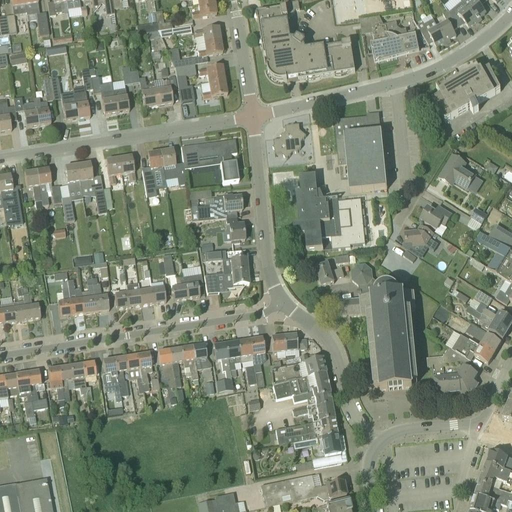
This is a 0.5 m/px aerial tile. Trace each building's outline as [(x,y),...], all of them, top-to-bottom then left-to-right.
[(10,0),(13,17),(26,15),(25,7),(23,0),(10,0)] [(23,0),(25,7),(26,15),(39,13),(36,0),(23,0)] [(55,15),(62,15),(60,5),(66,4),(65,0),(52,0),(53,4),(47,5),(49,19),(55,18),(55,15)] [(106,0),(104,0),(103,1),(105,17),(115,15),(114,10),(112,0),(106,0)] [(112,0),(114,10),(121,9),(119,0),(112,0)] [(465,0),(461,3),(477,22),(486,15),(480,8),(486,4),(481,0),(465,0)] [(290,41),(290,42),(286,19),(291,18),(296,12),(300,11),(298,3),(285,6),(286,9),(280,10),(281,11),(260,14),(261,20),(258,21),(264,57),(267,57),(269,68),(267,68),(268,72),(268,73),(268,74),(269,76),(269,77),(270,78),(271,79),(273,80),(274,81),(274,82),(276,82),(277,83),(278,83),(279,83),(281,83),(282,83),(283,83),(287,83),(287,81),(298,79),(299,83),(355,73),(351,50),(352,50),(351,44),(341,45),(342,47),(305,53),(303,48),(305,45),(305,44),(304,43),(303,42),(302,41),(299,40),(297,39),(295,42),(290,41)] [(469,30),(477,22),(461,3),(448,14),(458,29),(465,25),(469,30)] [(216,17),(214,4),(198,7),(199,14),(191,15),(192,21),(216,17)] [(458,29),(448,14),(447,12),(442,15),(447,24),(438,30),(446,44),(456,39),(453,33),(458,29)] [(155,14),(156,25),(158,33),(172,31),(171,24),(163,25),(161,13),(155,14)] [(14,17),(6,18),(8,36),(16,35),(14,17)] [(6,18),(0,19),(0,30),(1,37),(8,36),(6,18)] [(372,35),(375,46),(371,47),(375,66),(419,54),(416,37),(415,37),(415,38),(407,39),(406,31),(401,32),(397,29),(396,24),(382,27),(378,20),(380,20),(380,19),(360,22),(362,37),(363,37),(362,37),(372,35)] [(46,20),(37,22),(39,38),(49,37),(46,20)] [(429,47),(434,44),(437,50),(446,44),(438,30),(433,21),(424,26),(423,25),(417,28),(429,47)] [(138,36),(158,33),(156,25),(136,28),(138,36)] [(190,28),(172,31),(158,33),(160,39),(173,37),(173,38),(191,35),(190,28)] [(218,30),(208,31),(194,34),(195,39),(203,38),(204,45),(220,43),(218,30)] [(198,59),(206,58),(222,55),(220,43),(204,45),(205,52),(197,53),(198,59)] [(25,55),(14,58),(9,59),(11,68),(16,67),(27,65),(25,55)] [(174,70),(194,66),(193,60),(171,64),(174,70)] [(194,66),(174,70),(176,79),(195,76),(194,66)] [(208,86),(224,83),(222,68),(198,72),(199,78),(207,77),(208,86)] [(466,72),(461,74),(454,78),(449,81),(443,85),(436,90),(437,92),(442,100),(434,104),(433,102),(432,103),(445,124),(470,110),(473,116),(479,112),(476,107),(500,93),(489,71),(488,72),(489,73),(482,77),(477,70),(476,68),(466,72)] [(130,75),(129,69),(121,70),(124,87),(131,86),(130,75)] [(92,91),(90,81),(89,72),(81,73),(84,90),(84,93),(85,92),(92,91)] [(139,81),(137,74),(130,75),(131,86),(139,85),(139,81)] [(168,79),(170,92),(177,90),(175,78),(168,79)] [(98,79),(90,81),(92,91),(100,90),(98,79)] [(58,80),(50,81),(51,87),(53,97),(54,102),(54,103),(61,101),(60,97),(58,80)] [(158,109),(155,93),(154,86),(146,88),(145,86),(144,80),(139,81),(139,85),(140,87),(144,111),(158,109)] [(53,97),(51,87),(50,81),(42,82),(45,99),(53,97)] [(172,106),(171,96),(169,82),(163,83),(164,91),(155,93),(158,109),(172,106)] [(227,97),(224,83),(208,86),(210,94),(202,95),(203,101),(227,97)] [(191,88),(186,89),(178,90),(180,105),(189,104),(193,103),(191,88)] [(113,93),(117,116),(129,114),(125,91),(119,92),(113,93)] [(113,93),(101,95),(104,118),(117,116),(113,93)] [(89,120),(85,95),(80,95),(81,99),(74,100),(75,107),(77,122),(89,120)] [(15,114),(23,113),(22,108),(21,100),(13,101),(15,114)] [(65,124),(77,122),(75,107),(68,108),(67,100),(61,101),(65,124)] [(34,106),(35,114),(38,128),(50,126),(46,104),(34,106)] [(26,130),(38,128),(35,114),(34,106),(28,107),(22,108),(23,113),(26,130)] [(0,134),(11,133),(9,123),(8,118),(3,119),(0,119),(0,134)] [(347,167),(349,195),(387,191),(381,135),(381,134),(379,118),(334,123),(339,168),(347,167)] [(291,127),(285,128),(286,134),(279,142),(273,142),(274,148),(272,149),(274,151),(275,156),(281,156),(287,161),(293,154),(298,154),(301,149),(301,144),(306,138),(300,132),(299,127),(294,127),(292,126),(291,127)] [(181,150),(183,167),(184,172),(191,171),(191,170),(194,170),(193,162),(221,158),(222,166),(220,167),(222,186),(238,184),(235,165),(231,165),(230,157),(236,156),(235,142),(181,150)] [(183,167),(175,168),(173,152),(160,154),(162,170),(165,183),(177,181),(178,188),(186,187),(183,167)] [(162,170),(160,154),(147,156),(151,180),(157,179),(156,171),(162,170)] [(131,159),(118,161),(121,177),(128,176),(129,184),(135,183),(131,159)] [(463,170),(465,167),(453,159),(439,180),(452,188),(454,184),(466,192),(475,178),(463,170)] [(121,177),(118,161),(106,163),(109,187),(115,186),(114,178),(121,177)] [(77,168),(80,184),(81,192),(94,189),(90,166),(77,168)] [(81,192),(80,184),(77,168),(64,170),(68,194),(81,192)] [(36,173),(38,188),(42,207),(48,206),(45,187),(51,186),(48,171),(36,173)] [(24,176),(25,185),(26,190),(32,189),(36,211),(42,210),(42,207),(38,188),(36,173),(24,176)] [(11,218),(7,193),(12,193),(10,178),(0,179),(0,193),(0,195),(3,213),(4,219),(11,218)] [(322,240),(331,240),(331,239),(341,238),(339,222),(337,222),(335,202),(338,202),(338,201),(323,203),(322,199),(323,199),(322,199),(320,193),(317,194),(315,178),(299,179),(299,180),(300,180),(301,195),(295,195),(296,196),(299,226),(293,227),(294,238),(305,237),(307,252),(306,252),(306,253),(323,251),(322,240)] [(62,205),(62,204),(59,191),(59,188),(51,189),(54,206),(62,205)] [(108,190),(102,191),(105,211),(112,210),(108,190)] [(94,193),(95,199),(98,216),(106,215),(105,211),(102,191),(94,193)] [(198,223),(225,221),(236,220),(236,213),(242,213),(241,210),(242,210),(242,207),(241,206),(240,199),(231,200),(231,198),(223,199),(223,200),(216,201),(217,211),(210,211),(210,209),(196,210),(198,223)] [(70,199),(69,199),(61,201),(62,205),(65,224),(74,223),(70,203),(70,199)] [(338,204),(338,202),(335,202),(337,222),(339,222),(341,238),(331,239),(331,240),(332,252),(351,251),(350,248),(365,247),(363,228),(366,228),(365,220),(363,220),(361,202),(338,204)] [(13,207),(16,223),(24,222),(21,205),(13,207)] [(428,210),(420,222),(436,232),(440,226),(444,229),(452,217),(439,209),(436,214),(428,210)] [(470,220),(482,227),(487,218),(476,210),(470,220)] [(237,220),(236,220),(225,221),(226,228),(229,228),(231,244),(233,243),(233,245),(239,245),(239,243),(244,242),(243,226),(237,227),(237,220)] [(489,239),(511,253),(511,237),(496,227),(489,239)] [(418,234),(405,236),(406,244),(413,244),(413,249),(425,248),(433,236),(422,228),(418,234)] [(65,239),(63,231),(53,233),(55,241),(65,239)] [(496,276),(511,286),(511,284),(511,253),(489,239),(480,234),(466,256),(475,262),(474,262),(496,276)] [(200,247),(201,255),(212,254),(211,246),(200,247)] [(202,265),(221,263),(226,262),(225,253),(200,255),(202,265)] [(413,264),(416,259),(406,253),(403,258),(413,264)] [(162,259),(165,279),(170,278),(174,278),(171,257),(162,259)] [(336,267),(349,265),(348,258),(335,259),(336,267)] [(231,262),(230,263),(231,269),(222,270),(223,276),(247,274),(246,261),(240,262),(239,260),(231,260),(231,262)] [(95,267),(95,273),(100,272),(101,280),(108,279),(106,265),(95,267)] [(315,270),(321,289),(334,285),(333,282),(344,279),(341,271),(331,274),(328,266),(315,270)] [(370,298),(370,299),(371,300),(367,300),(366,293),(374,286),(373,281),(372,272),(365,267),(356,267),(351,274),(352,283),(359,288),(360,302),(339,304),(341,319),(361,317),(362,318),(367,317),(368,332),(367,332),(368,340),(369,340),(371,356),(370,356),(371,364),(373,378),(368,378),(365,382),(366,386),(369,388),(374,388),(374,389),(379,388),(380,393),(388,392),(388,393),(389,392),(403,390),(404,391),(412,390),(411,385),(417,384),(415,359),(415,351),(414,351),(412,335),(413,335),(412,327),(411,327),(410,313),(415,312),(413,296),(403,297),(403,296),(402,294),(402,293),(401,291),(401,290),(400,289),(399,287),(398,286),(397,285),(395,284),(394,283),(393,283),(391,282),(390,282),(388,282),(386,281),(385,282),(383,282),(382,282),(380,283),(379,283),(378,284),(376,285),(375,286),(374,287),(373,289),(372,290),(372,291),(371,293),(371,294),(370,296),(370,298)] [(84,316),(82,301),(75,302),(74,290),(75,290),(72,273),(66,274),(67,281),(68,291),(72,318),(84,316)] [(216,285),(216,282),(205,283),(206,293),(242,289),(242,287),(249,287),(247,274),(223,276),(223,284),(216,285)] [(186,301),(199,299),(198,288),(203,287),(201,276),(183,279),(186,301)] [(175,281),(176,289),(171,290),(173,304),(186,301),(183,279),(175,281)] [(91,280),(92,288),(94,300),(96,315),(108,313),(106,298),(101,299),(99,287),(98,287),(97,280),(91,280)] [(126,288),(127,295),(129,310),(141,308),(139,293),(138,286),(126,288)] [(511,286),(505,296),(500,293),(496,301),(507,307),(510,303),(511,304),(511,286)] [(22,290),(23,297),(25,309),(27,323),(40,320),(38,307),(31,308),(30,296),(28,296),(27,289),(22,290)] [(163,290),(158,290),(151,291),(153,306),(165,305),(163,290)] [(72,318),(68,291),(62,291),(64,304),(57,305),(60,320),(72,318)] [(151,291),(139,293),(141,308),(153,306),(151,291)] [(497,320),(485,312),(487,310),(492,301),(479,293),(473,301),(480,306),(476,313),(482,317),(508,333),(511,327),(511,322),(500,315),(497,320)] [(117,312),(129,310),(127,295),(114,297),(117,312)] [(94,300),(82,301),(84,316),(96,315),(94,300)] [(0,307),(1,313),(3,326),(15,324),(13,311),(12,305),(0,307)] [(25,309),(13,311),(15,324),(27,323),(25,309)] [(508,333),(482,317),(476,313),(468,309),(465,314),(484,325),(481,330),(503,343),(508,333)] [(449,320),(467,332),(471,328),(452,316),(449,320)] [(483,343),(480,349),(494,358),(501,345),(487,337),(487,336),(472,326),(467,333),(483,343)] [(283,338),(285,354),(297,353),(297,352),(306,351),(305,339),(296,340),(296,337),(283,338)] [(452,352),(464,360),(468,354),(474,357),(474,358),(488,367),(494,358),(480,349),(461,337),(452,352)] [(285,354),(283,338),(271,339),(272,355),(285,354)] [(262,340),(250,342),(253,363),(265,361),(262,340)] [(241,365),(253,363),(250,342),(238,344),(241,364),(241,365)] [(241,364),(238,344),(226,346),(231,379),(235,378),(233,365),(241,364)] [(231,379),(226,346),(213,348),(216,363),(221,363),(222,374),(224,374),(226,383),(216,384),(218,394),(233,392),(231,379)] [(204,347),(192,349),(196,372),(200,371),(199,362),(206,360),(204,347)] [(196,372),(192,349),(181,351),(183,364),(184,370),(189,370),(190,376),(191,382),(193,382),(194,386),(198,386),(196,372)] [(452,352),(449,350),(443,359),(426,360),(427,369),(432,369),(436,402),(450,401),(450,399),(461,398),(461,400),(471,399),(479,386),(474,383),(478,376),(466,369),(469,363),(464,360),(452,352)] [(181,351),(169,353),(175,389),(181,388),(177,365),(183,364),(181,351)] [(158,354),(158,356),(160,368),(161,368),(166,366),(168,380),(170,390),(175,389),(169,353),(158,354)] [(149,356),(137,358),(143,394),(149,393),(146,375),(152,374),(149,356)] [(137,358),(126,360),(128,373),(129,383),(136,382),(138,395),(143,394),(137,358)] [(286,363),(286,369),(281,370),(276,371),(271,373),(273,389),(325,376),(322,360),(308,364),(306,358),(286,363)] [(128,373),(126,360),(114,361),(120,399),(128,398),(125,383),(124,383),(122,374),(128,373)] [(120,399),(114,361),(102,363),(104,376),(101,377),(103,387),(113,386),(116,403),(121,403),(120,399)] [(96,378),(95,375),(94,365),(82,367),(84,380),(96,378)] [(84,380),(82,367),(70,368),(72,382),(74,391),(79,391),(80,398),(82,397),(84,408),(88,407),(88,403),(85,390),(84,380)] [(72,382),(70,368),(59,370),(64,399),(69,399),(67,383),(72,382)] [(256,386),(255,375),(254,369),(245,370),(248,388),(256,386)] [(64,399),(59,370),(47,372),(50,393),(56,392),(58,403),(64,402),(64,399)] [(38,373),(27,375),(32,413),(47,410),(46,401),(37,402),(35,388),(41,387),(38,373)] [(27,375),(15,377),(18,397),(19,400),(26,399),(27,405),(24,405),(26,420),(33,419),(32,413),(27,375)] [(330,397),(325,376),(273,389),(276,403),(292,399),(294,405),(314,400),(329,397),(330,397)] [(15,377),(4,379),(7,399),(18,397),(15,377)] [(159,391),(157,381),(151,382),(152,393),(159,391)] [(212,384),(204,386),(206,397),(214,396),(212,384)] [(326,408),(331,407),(329,397),(314,400),(315,407),(326,405),(326,408)] [(258,403),(248,405),(249,413),(259,411),(258,403)] [(511,423),(511,404),(509,403),(502,419),(511,423)] [(305,426),(305,427),(334,422),(331,407),(326,408),(326,405),(315,407),(292,412),(293,418),(307,415),(308,419),(312,418),(313,425),(305,426)] [(109,418),(123,414),(122,409),(108,412),(109,418)] [(334,422),(305,427),(275,432),(278,448),(316,441),(337,437),(334,422)] [(312,461),(320,460),(340,456),(337,437),(316,441),(317,447),(309,449),(312,461)] [(487,466),(511,474),(511,470),(511,461),(497,455),(498,453),(497,452),(497,451),(495,450),(494,450),(493,451),(492,451),(491,455),(490,455),(489,455),(489,456),(488,456),(488,457),(488,458),(488,459),(489,460),(488,461),(487,466)] [(341,465),(340,456),(320,460),(312,461),(312,464),(294,467),(296,474),(313,471),(341,465)] [(479,485),(485,487),(491,489),(495,481),(510,486),(511,483),(511,474),(487,466),(479,485)] [(312,478),(288,483),(292,504),(316,499),(316,496),(328,494),(326,488),(315,490),(312,478)] [(52,511),(47,481),(0,489),(0,511),(52,511)] [(292,504),(288,483),(260,488),(265,510),(292,504)] [(326,488),(328,494),(329,501),(346,498),(343,484),(326,488)] [(511,495),(491,489),(485,487),(479,485),(475,498),(500,506),(506,508),(508,503),(511,504),(511,495)] [(230,497),(215,500),(217,511),(238,511),(237,505),(232,506),(230,497)] [(496,511),(498,511),(500,506),(475,498),(470,511),(492,511),(493,511),(496,511)] [(214,511),(213,502),(196,506),(197,511),(214,511)] [(350,511),(348,502),(317,509),(317,511),(350,511)]
